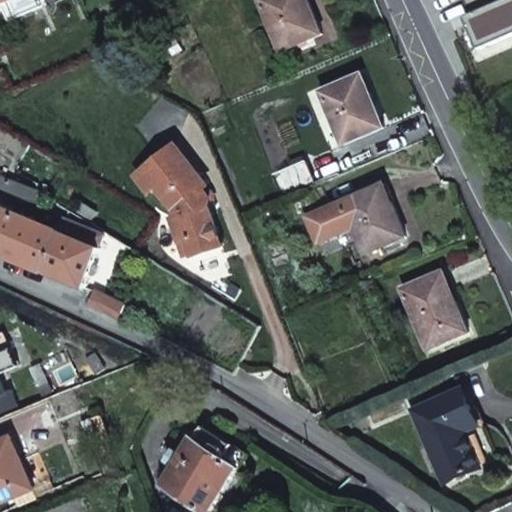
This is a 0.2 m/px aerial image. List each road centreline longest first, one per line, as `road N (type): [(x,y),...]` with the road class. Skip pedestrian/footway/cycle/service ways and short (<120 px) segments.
road 1 (residential): [(433,511),(223,373),(0,270)]
road 2 (tertiary): [(511,224),(401,0)]
